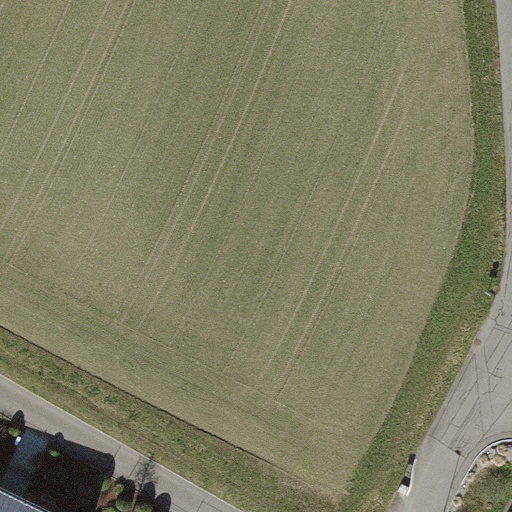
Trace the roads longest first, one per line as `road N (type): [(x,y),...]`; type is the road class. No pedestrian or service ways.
road 1 (residential): [(207,511),(0,392)]
road 2 (residential): [(431,511),(511,371)]
